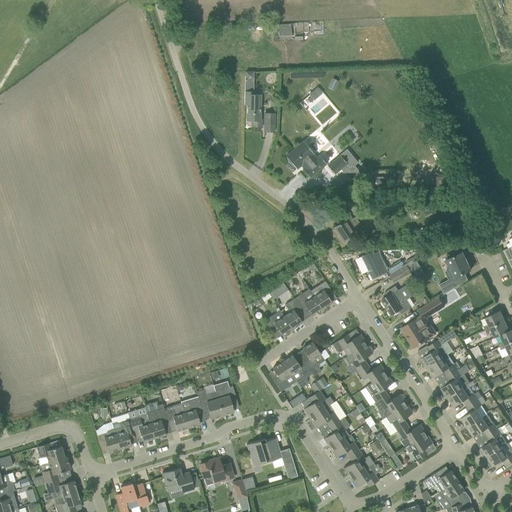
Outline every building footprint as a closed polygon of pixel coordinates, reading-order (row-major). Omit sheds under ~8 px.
[(278,24),(278,36),(290,35),(290,24),(278,24)] [(332,79),(328,85),(334,88),(337,82),(332,79)] [(316,86),(300,101),(311,112),(315,107),(318,110),(323,105),(317,99),(323,93),(316,86)] [(254,95),(254,93),(244,92),(244,105),(247,105),(247,120),(251,120),(251,126),(261,126),(261,119),(259,119),(259,109),(260,95),(254,95)] [(264,114),(264,122),(264,132),(274,132),(274,114),(264,114)] [(294,166),(297,169),(301,165),(303,168),(303,169),(310,178),(326,164),(319,155),(316,157),(303,141),(293,149),(286,156),(288,159),(287,160),(293,166),(294,166)] [(346,150),(327,166),(335,174),(340,170),(343,173),(355,172),(359,172),(353,165),(357,162),(346,150)] [(359,172),(355,172),(356,185),(364,184),(363,172),(359,172)] [(437,185),(458,184),(458,174),(437,175),(437,185)] [(371,203),(377,207),(380,201),(374,197),(371,203)] [(343,242),(352,236),(354,235),(352,232),(358,228),(357,227),(360,225),(355,217),(352,219),(346,209),(343,211),(334,217),(339,224),(334,227),(343,242)] [(387,271),(390,276),(390,275),(404,267),(403,266),(399,260),(386,268),(378,252),(375,253),(374,251),(357,260),(363,272),(368,269),(373,278),(387,271)] [(471,269),(462,251),(456,255),(454,252),(445,257),(451,269),(445,271),(449,279),(439,284),(444,294),(468,279),(465,272),(471,269)] [(408,263),(407,264),(407,265),(410,270),(412,269),(416,275),(422,271),(415,261),(409,265),(408,263)] [(313,263),(307,267),(309,270),(313,271),(316,269),(313,263)] [(410,270),(407,265),(407,264),(403,266),(404,267),(390,275),(390,276),(394,282),(404,276),(403,275),(410,270)] [(323,289),(313,296),(322,309),(332,302),(329,298),(334,295),(325,281),(320,284),(323,289)] [(391,315),(399,310),(401,314),(412,307),(407,299),(412,296),(405,286),(398,291),(397,290),(392,293),(390,289),(384,293),(386,297),(382,300),(381,300),(391,315)] [(275,287),(268,292),(273,299),(279,294),(275,287)] [(322,309),(313,296),(306,300),(302,293),(293,299),(301,310),(306,306),(312,316),(322,309)] [(260,297),(253,302),(257,308),(265,303),(260,297)] [(426,318),(444,306),(439,297),(418,310),(422,315),(424,319),(426,318)] [(289,312),(283,316),(292,329),(302,322),(296,313),(301,310),(293,299),(285,305),(289,312)] [(282,335),(292,329),(283,316),(280,310),(265,320),(272,333),(278,329),(282,335)] [(485,329),(505,320),(500,310),(491,314),(485,317),(489,324),(484,327),(485,329)] [(435,332),(432,326),(428,320),(426,318),(424,319),(422,315),(401,328),(409,339),(407,341),(412,349),(435,334),(435,332)] [(495,337),(500,334),(509,330),(505,320),(485,329),(487,333),(492,330),(495,337)] [(511,328),(509,330),(500,334),(503,341),(498,344),(499,347),(511,340),(511,328)] [(427,368),(448,354),(442,346),(457,336),(453,330),(438,340),(437,339),(427,346),(431,352),(421,359),(422,359),(420,361),(423,366),(425,364),(427,368)] [(342,350),(347,356),(351,353),(366,343),(360,334),(351,340),(347,334),(332,344),(337,351),(339,352),(342,350)] [(501,350),(506,347),(509,354),(511,352),(511,340),(499,347),(501,350)] [(308,358),(303,361),(310,372),(313,376),(321,371),(318,368),(326,362),(312,342),(302,348),(308,358)] [(347,356),(344,358),(348,365),(351,363),(357,371),(367,364),(363,359),(372,353),(372,352),(373,351),(370,346),(368,347),(366,343),(351,353),(347,356)] [(457,361),(454,364),(448,354),(427,368),(434,377),(443,371),(447,376),(458,369),(457,368),(460,366),(457,361)] [(295,381),(295,382),(296,384),(303,379),(302,377),(310,372),(303,361),(298,364),(292,355),(282,362),(290,373),(295,381)] [(480,363),(485,361),(482,355),(476,358),(480,363)] [(466,364),(470,369),(475,366),(471,360),(467,363),(466,364)] [(283,378),(290,373),(282,362),(272,368),(279,378),(274,381),(280,391),(287,387),(289,386),(283,378)] [(367,377),(371,383),(386,373),(380,364),(370,370),(367,364),(357,371),(363,380),(367,377)] [(447,398),(468,384),(467,384),(470,383),(464,374),(470,370),(470,369),(466,364),(458,369),(447,376),(451,382),(441,388),(447,398)] [(217,371),(210,373),(212,380),(219,378),(217,371)] [(377,401),(387,394),(383,389),(392,383),(386,373),(371,383),(364,387),(369,394),(375,402),(377,401)] [(316,381),(321,389),(328,385),(322,377),(316,381)] [(499,377),(492,380),(494,385),(501,382),(499,377)] [(227,381),(213,385),(215,391),(222,415),(234,411),(230,400),(235,398),(236,401),(237,401),(235,396),(232,386),(229,387),(227,381)] [(315,393),(319,390),(321,389),(316,381),(310,385),(315,393)] [(474,394),(474,393),(468,384),(447,398),(453,407),(463,401),(467,406),(478,399),(477,399),(482,396),(479,392),(474,394)] [(359,390),(369,405),(374,402),(364,387),(359,390)] [(197,396),(200,403),(201,408),(207,407),(211,419),(222,415),(215,391),(205,394),(204,389),(196,392),(197,396)] [(303,409),(310,418),(324,408),(320,402),(325,399),(319,390),(315,393),(309,397),(312,402),(303,409)] [(390,400),(387,394),(377,401),(375,402),(373,403),(379,411),(378,412),(382,419),(385,417),(406,403),(399,394),(390,400)] [(200,403),(197,396),(180,401),(181,403),(184,413),(188,427),(200,424),(198,419),(204,418),(201,408),(200,403)] [(467,428),(482,417),(476,408),(486,402),(482,396),(477,399),(478,399),(467,406),(470,412),(461,418),(467,428)] [(173,420),(177,431),(188,427),(184,413),(181,403),(164,408),(163,408),(167,419),(168,422),(173,420)] [(389,424),(391,423),(397,431),(407,424),(403,419),(412,413),(406,403),(385,417),(389,424)] [(329,427),(339,420),(333,411),(329,405),(324,408),(310,418),(316,428),(325,421),(329,427)] [(146,414),(154,438),(165,434),(161,421),(167,419),(163,408),(164,408),(163,407),(146,413),(146,414)] [(129,419),(134,433),(139,432),(142,442),(154,438),(146,414),(130,419),(129,419)] [(483,431),(486,436),(497,429),(494,423),(493,423),(487,414),(482,417),(467,428),(473,437),(483,431)] [(332,432),(323,438),(329,448),(344,438),(348,435),(344,429),(349,426),(343,417),(339,420),(329,427),(332,432)] [(134,433),(129,419),(123,421),(118,423),(116,422),(112,423),(113,428),(115,434),(119,449),(131,445),(128,435),(134,433)] [(504,433),(511,428),(507,423),(500,427),(504,433)] [(361,428),(365,433),(370,429),(367,424),(361,428)] [(400,441),(404,448),(426,433),(419,424),(410,430),(407,424),(397,431),(402,439),(400,441)] [(373,425),(369,428),(375,436),(379,433),(373,425)] [(115,434),(113,428),(107,430),(106,432),(96,435),(99,444),(105,442),(108,452),(119,449),(115,434)] [(490,442),(480,448),(481,449),(479,450),(482,455),(484,454),(487,457),(507,444),(501,435),(497,429),(486,436),(490,442)] [(416,461),(426,454),(423,449),(432,443),(426,433),(404,448),(409,455),(411,453),(416,461)] [(271,460),(272,460),(282,457),(276,438),(265,441),(265,442),(260,443),(259,440),(246,444),(252,466),(266,462),(265,461),(270,459),(271,460)] [(344,438),(329,448),(336,457),(345,451),(348,457),(358,450),(352,441),(348,444),(344,438)] [(369,444),(373,452),(381,446),(379,443),(377,439),(369,444)] [(511,446),(509,442),(507,444),(487,457),(489,461),(487,463),(490,468),(492,466),(493,467),(502,460),(506,466),(511,462),(511,446)] [(51,449),(49,443),(36,447),(40,458),(38,458),(40,465),(41,465),(48,462),(64,457),(61,446),(51,449)] [(343,468),(349,478),(372,462),(368,456),(364,459),(358,450),(348,457),(352,462),(343,468)] [(393,464),(398,460),(394,454),(389,458),(393,464)] [(0,468),(12,465),(9,455),(0,458),(0,468)] [(44,483),(58,479),(56,473),(70,469),(66,457),(64,457),(48,462),(41,465),(43,471),(41,472),(44,483)] [(287,479),(297,476),(291,457),(282,460),(287,479)] [(214,459),(199,464),(202,473),(204,478),(206,485),(214,483),(233,477),(231,473),(228,463),(221,465),(220,462),(214,459)] [(372,462),(349,478),(355,487),(365,481),(368,487),(370,485),(378,480),(374,474),(370,468),(375,465),(372,462)] [(433,486),(438,492),(456,480),(450,470),(446,472),(443,467),(430,476),(436,484),(433,486)] [(193,489),(193,488),(188,472),(181,475),(179,468),(162,473),(165,483),(168,491),(181,487),(182,492),(193,489)] [(0,494),(12,491),(14,490),(12,482),(9,480),(7,474),(0,476),(0,494)] [(252,476),(241,480),(245,491),(255,488),(252,476)] [(30,484),(28,478),(19,480),(21,487),(30,484)] [(51,492),(53,499),(61,496),(62,496),(77,491),(73,480),(62,484),(60,478),(58,479),(44,483),(47,493),(51,492)] [(241,480),(232,482),(237,499),(237,500),(238,499),(241,510),(249,508),(247,500),(246,496),(245,491),(241,480)] [(451,507),(458,505),(461,504),(457,494),(463,490),(456,480),(438,492),(443,499),(445,498),(447,501),(451,507)] [(126,504),(118,506),(120,511),(127,511),(127,510),(148,503),(146,495),(145,495),(144,492),(141,483),(137,484),(138,487),(133,489),(132,483),(120,486),(126,504)] [(426,490),(421,494),(423,502),(430,497),(426,490)] [(0,511),(10,510),(17,507),(12,491),(0,494),(0,511)] [(55,505),(56,511),(69,511),(74,510),(72,505),(80,503),(77,491),(62,496),(61,496),(53,499),(55,505)] [(166,511),(163,501),(156,503),(158,511),(166,511)] [(34,511),(37,511),(35,503),(27,506),(29,511),(34,511)]
